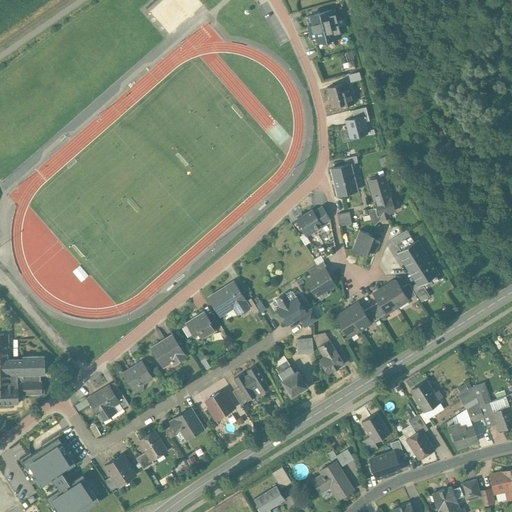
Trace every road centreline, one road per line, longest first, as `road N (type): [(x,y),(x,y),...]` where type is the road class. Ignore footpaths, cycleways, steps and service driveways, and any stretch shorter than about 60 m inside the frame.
road 1 (primary): [(511,293),(166,511)]
road 2 (residential): [(59,399),(228,267),(324,176)]
road 3 (residential): [(59,399),(95,452),(279,339)]
road 4 (residential): [(324,176),(322,96),(279,0)]
road 5 (residential): [(511,450),(437,468),(358,511)]
